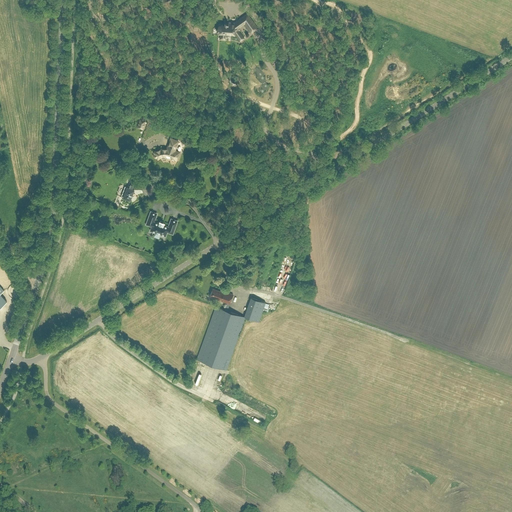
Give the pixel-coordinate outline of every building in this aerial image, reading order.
[(257,27),(248,15),(242,19),(241,18),(236,21),(236,22),(229,22),(228,22),(228,23),(225,22),(224,25),(220,24),(218,25),(218,28),(217,28),(217,29),(217,28),(218,28),(218,31),(217,31),(218,31),(218,32),(220,33),(219,39),(224,39),(225,35),(229,35),(229,33),(234,34),(235,33),(239,39),(244,36),(239,30),(239,27),(245,23),(250,31),(257,27)] [(137,127),(143,130),(146,121),(140,119),(137,127)] [(171,138),(167,148),(164,148),(161,148),(158,149),(156,150),(154,152),(155,154),(154,154),(154,155),(154,156),(155,157),(156,157),(157,157),(158,159),(160,158),(162,157),(164,157),(166,156),(166,157),(166,158),(167,158),(168,159),(169,158),(170,158),(170,157),(177,160),(179,152),(175,150),(178,141),(171,138)] [(121,196),(130,200),(134,189),(133,189),(135,184),(130,182),(128,187),(125,186),(121,196)] [(156,233),(160,234),(165,236),(166,236),(166,235),(167,232),(173,234),(172,234),(173,234),(177,222),(171,220),(170,219),(170,220),(168,226),(164,224),(164,223),(159,222),(159,223),(154,221),(157,215),(156,214),(156,215),(150,212),(150,213),(146,224),(152,226),(150,230),(156,232),(156,233)] [(251,297),(245,316),(227,310),(229,303),(233,294),(221,290),(221,291),(213,288),(210,295),(218,298),(218,299),(227,302),(224,309),(216,306),(197,359),(226,369),(245,317),(259,321),(265,302),(251,297)]
